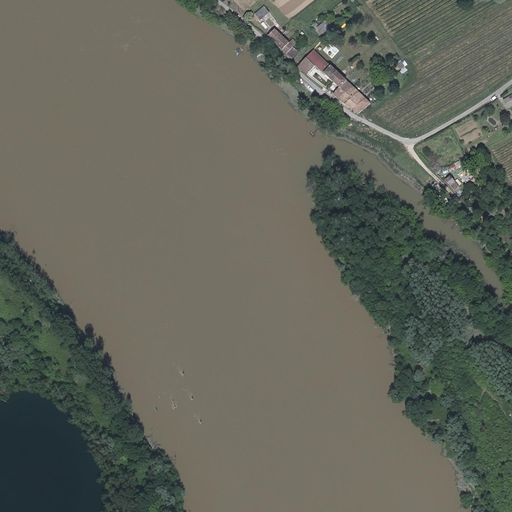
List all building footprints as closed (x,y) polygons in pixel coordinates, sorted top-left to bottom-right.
[(265,6),(259,12),(264,18),(271,12),(265,6)] [(334,24),(328,19),(319,27),(316,23),(313,26),(321,35),(334,24)] [(271,36),(294,59),(301,51),(296,46),(304,38),(300,34),(292,42),(279,29),(271,36)] [(326,75),(334,66),(316,50),(308,59),(316,66),(326,75)] [(301,66),(309,73),(316,66),(308,59),(301,66)] [(397,63),(401,68),(405,65),(401,60),(397,63)] [(362,92),(334,66),(326,75),(342,89),(336,95),(347,105),(362,92)] [(355,110),(368,98),(362,92),(347,105),(355,110)] [(355,110),(361,114),(373,103),(368,98),(355,110)] [(431,169),(435,175),(444,170),(440,164),(431,169)] [(452,189),(457,185),(449,176),(444,180),(452,189)]
